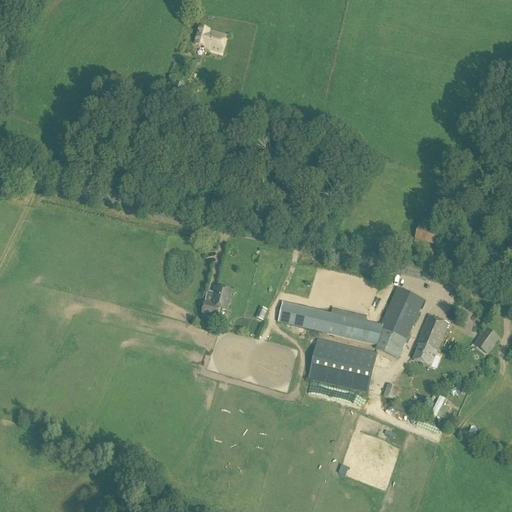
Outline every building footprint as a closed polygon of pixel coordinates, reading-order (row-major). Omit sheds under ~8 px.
[(195,45),(205,47),(205,49),(221,53),(226,36),(211,32),(199,29),(195,45)] [(182,92),(171,89),(168,101),(179,105),(182,92)] [(421,218),(415,239),(439,246),(446,225),(421,218)] [(217,319),(218,312),(221,310),(227,312),(229,306),(231,305),(232,300),(230,299),(232,292),(227,291),(227,289),(222,288),(220,290),(216,289),(212,305),(205,303),(202,316),(217,319)] [(333,308),(331,314),(282,302),(278,323),(377,347),(375,351),(397,361),(400,355),(407,341),(424,300),(397,288),(380,326),(366,322),(367,316),(333,308)] [(263,322),(268,311),(260,308),(256,319),(263,322)] [(429,317),(419,339),(417,344),(421,346),(414,361),(431,368),(449,325),(429,317)] [(497,341),(485,332),(475,345),(487,354),(497,341)] [(368,394),(376,360),(377,353),(317,340),(308,380),(368,394)] [(494,397),(498,388),(487,383),(483,392),(494,397)] [(401,390),(387,385),(383,397),(397,402),(401,390)] [(441,421),(450,402),(444,399),(434,417),(441,421)] [(476,399),(472,408),(483,412),(487,404),(476,399)] [(482,436),(482,427),(474,427),(474,436),(482,436)] [(505,436),(493,433),(491,441),(503,444),(505,436)]
